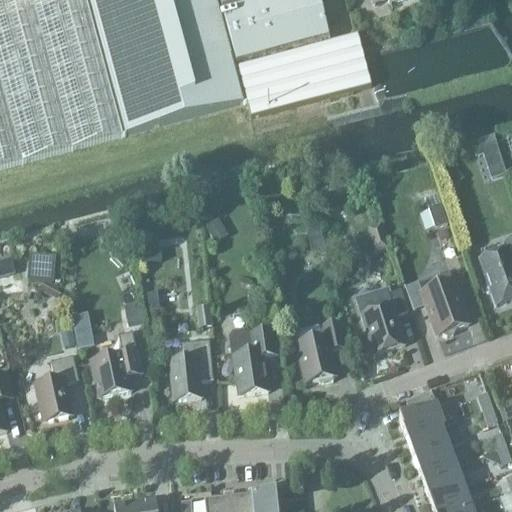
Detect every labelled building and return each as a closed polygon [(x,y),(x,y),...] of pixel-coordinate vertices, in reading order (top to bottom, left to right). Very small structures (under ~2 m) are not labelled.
[(0,0),(0,172),(247,105),(251,120),(371,88),(358,37),(330,45),(329,39),(317,0),(0,0)] [(429,212),(435,231),(447,227),(440,208),(429,212)] [(162,265),(156,224),(135,227),(141,268),(162,265)] [(380,227),(367,232),(375,256),(388,252),(380,227)] [(479,264),(496,309),(511,303),(511,243),(504,247),(507,254),(479,264)] [(55,261),(29,259),(27,282),(53,284),(55,261)] [(405,290),(414,313),(426,309),(437,340),(442,338),(447,340),(453,338),(455,333),(469,328),(453,284),(449,275),(439,279),(419,287),(418,285),(405,290)] [(362,318),(361,318),(374,358),(405,349),(396,319),(408,316),(401,293),(389,297),(388,293),(357,303),(362,318)] [(88,331),(86,319),(72,322),(74,334),(88,331)] [(326,341),(296,348),(305,387),(319,384),(320,388),(334,384),(333,381),(336,380),(330,354),(344,350),(338,326),(324,329),(326,341)] [(277,358),(273,335),(250,338),(245,334),(234,336),(230,341),(239,400),(268,395),(263,360),(277,358)] [(122,358),(90,365),(98,402),(131,395),(126,370),(139,367),(133,336),(118,339),(122,358)] [(170,365),(173,405),(201,402),(200,386),(213,385),(210,345),(181,348),(183,364),(170,365)] [(35,389),(43,426),(72,419),(65,388),(79,385),(73,360),(50,365),(55,384),(35,389)] [(0,436),(7,435),(0,409),(0,404),(12,401),(5,377),(0,378),(0,436)] [(477,401),(482,415),(492,412),(487,397),(477,401)] [(399,422),(406,443),(438,432),(441,431),(428,398),(403,408),(407,419),(399,422)] [(511,423),(507,411),(499,414),(504,426),(511,423)] [(492,412),(482,415),(488,430),(497,426),(492,412)] [(438,432),(406,443),(414,464),(446,452),(438,432)] [(501,438),(492,441),(497,456),(507,453),(501,438)] [(414,464),(421,484),(454,472),(446,452),(414,464)] [(507,453),(497,456),(502,470),(511,467),(507,453)] [(421,484),(429,504),(462,492),(454,472),(421,484)] [(429,504),(431,511),(469,511),(462,492),(429,504)] [(204,502),(205,511),(276,511),(274,495),(204,502)] [(152,503),(134,505),(135,511),(156,511),(155,505),(152,505),(152,503)]
